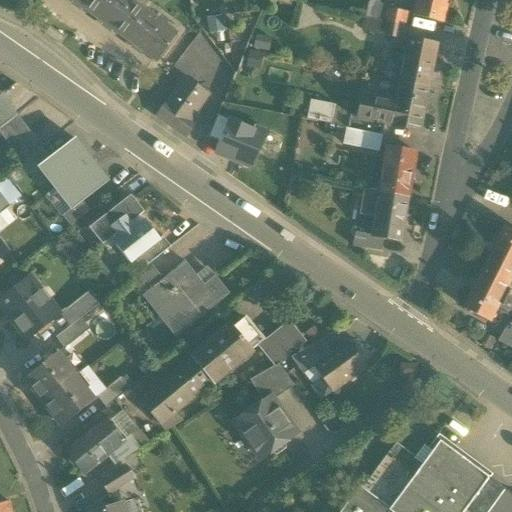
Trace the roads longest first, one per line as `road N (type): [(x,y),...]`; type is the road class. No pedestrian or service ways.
road 1 (tertiary): [(0,43),(401,322)]
road 2 (residential): [(484,0),(439,235)]
road 3 (residential): [(439,235),(511,106)]
road 4 (tertiary): [(401,322),(511,405)]
